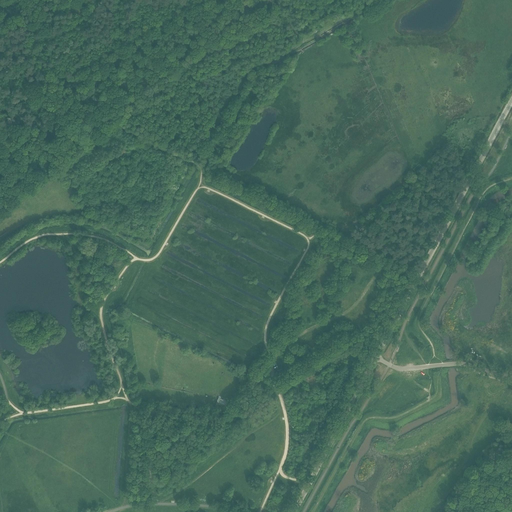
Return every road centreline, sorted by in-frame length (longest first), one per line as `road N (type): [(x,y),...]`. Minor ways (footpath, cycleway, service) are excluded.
road 1 (tertiary): [(416,279),(511,99)]
road 2 (tertiary): [(375,358),(294,511)]
road 3 (unclassified): [(511,379),(472,365),(399,369),(375,358)]
